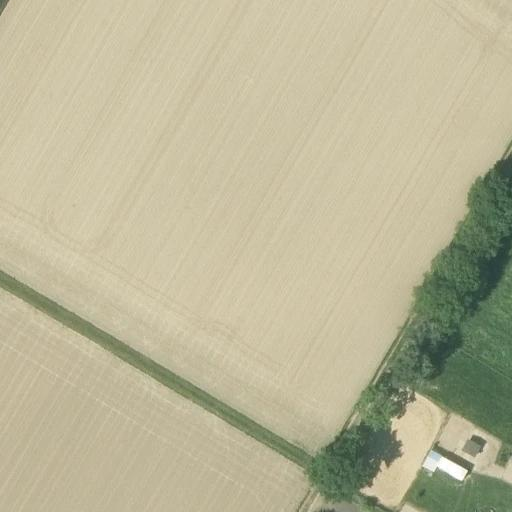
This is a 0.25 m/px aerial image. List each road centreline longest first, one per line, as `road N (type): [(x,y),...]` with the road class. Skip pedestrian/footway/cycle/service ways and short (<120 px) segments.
road 1 (track): [(307,511),(511,161)]
road 2 (track): [(327,477),(0,283)]
